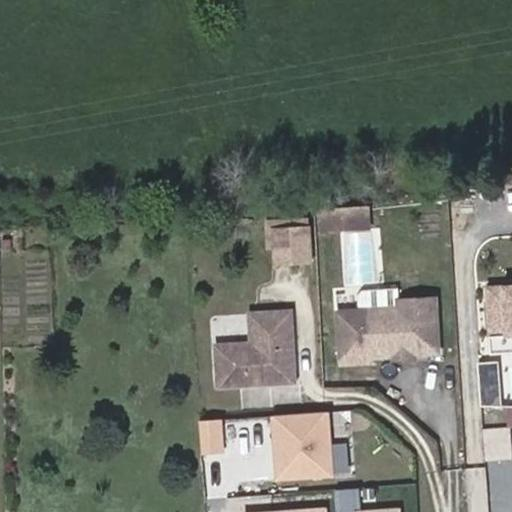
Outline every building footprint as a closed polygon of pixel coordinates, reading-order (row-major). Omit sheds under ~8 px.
[(353,202),(306,206),(308,225),(355,220),(353,202)] [(263,242),(267,242),(266,224),(302,222),(301,214),(260,217),(263,242)] [(302,222),(266,224),(269,257),(304,255),(302,222)] [(511,283),(511,284),(481,286),(484,336),(511,333),(511,283)] [(363,351),(387,349),(387,342),(408,342),(408,347),(432,346),(430,295),(394,296),(394,305),(334,309),(336,347),(363,345),(363,351)] [(213,384),(244,382),(244,376),(255,376),(255,381),(287,380),(284,309),(242,312),(243,342),(211,346),(213,384)] [(511,350),(511,333),(484,336),(485,352),(511,350)] [(408,352),(408,347),(408,342),(387,342),(387,349),(388,352),(408,352)] [(489,407),(489,382),(474,381),(474,406),(489,407)] [(202,417),(203,450),(226,449),(224,416),(202,417)] [(511,424),(486,426),(488,457),(511,455),(511,424)] [(275,430),(236,432),(237,462),(277,459),(275,430)]
